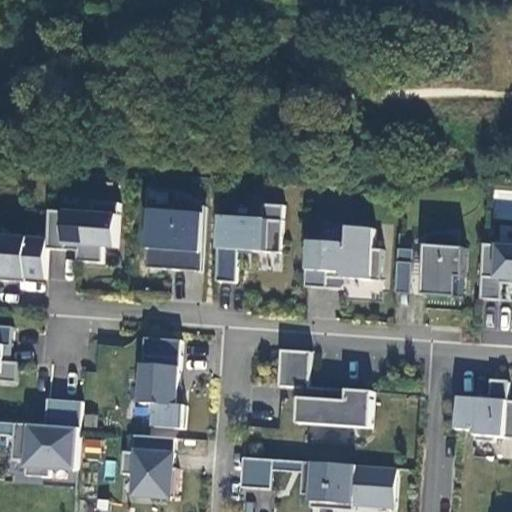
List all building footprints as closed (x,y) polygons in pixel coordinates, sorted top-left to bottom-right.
[(178,213),(180,206),(180,192),(150,189),(149,211),(178,213)] [(63,195),(62,212),(95,215),(95,202),(97,202),(97,197),(63,195)] [(122,204),(97,202),(95,202),(95,215),(62,212),(53,212),(51,240),(50,250),(80,252),(79,262),(104,264),(105,247),(119,248),(122,204)] [(265,219),(223,217),(218,281),(238,283),(240,250),(282,253),(286,206),(266,204),(265,219)] [(208,208),(180,206),(178,213),(149,211),(147,234),(152,235),(150,269),(203,273),(208,208)] [(322,238),(311,237),(311,242),(351,245),(353,228),(353,224),(331,223),(330,236),(322,235),(322,238)] [(377,230),(353,228),(351,245),(311,242),(308,287),(329,289),(330,278),(330,273),(344,273),(348,279),(383,282),(386,250),(376,250),(377,230)] [(28,279),(48,280),(50,250),(51,240),(7,237),(8,230),(0,229),(0,281),(10,282),(11,278),(28,279)] [(425,295),(459,298),(460,278),(466,278),(468,249),(462,248),(464,231),(429,237),(425,295)] [(511,246),(486,245),(482,299),(502,301),(503,284),(504,279),(511,279),(511,246)] [(401,250),(400,264),(415,265),(415,251),(401,250)] [(413,295),(415,265),(400,264),(397,294),(413,295)] [(14,328),(0,326),(0,382),(19,383),(20,363),(12,363),(5,362),(6,347),(13,347),(14,328)] [(184,341),(148,338),(143,404),(179,407),(184,341)] [(13,347),(6,347),(5,362),(12,363),(13,347)] [(283,353),(281,387),(302,388),(300,421),(373,426),(374,392),(311,388),(313,356),(283,353)] [(490,400),(461,398),(458,430),(476,432),(475,441),(495,442),(495,437),(511,438),(511,401),(508,401),(510,381),(492,380),(490,400)] [(50,400),(48,427),(63,428),(65,401),(50,400)] [(65,401),(63,428),(48,427),(0,423),(0,436),(17,437),(16,461),(30,461),(29,477),(52,478),(53,470),(80,471),(85,403),(65,401)] [(300,424),(372,429),(373,426),(300,421),(300,424)] [(175,469),(177,439),(138,436),(137,453),(127,452),(125,475),(140,476),(139,496),(178,499),(180,469),(175,469)] [(395,511),(399,469),(305,463),(276,460),(246,459),(244,489),(274,490),(275,471),(305,473),(303,502),(312,503),(312,510),(339,511),(395,511)]
